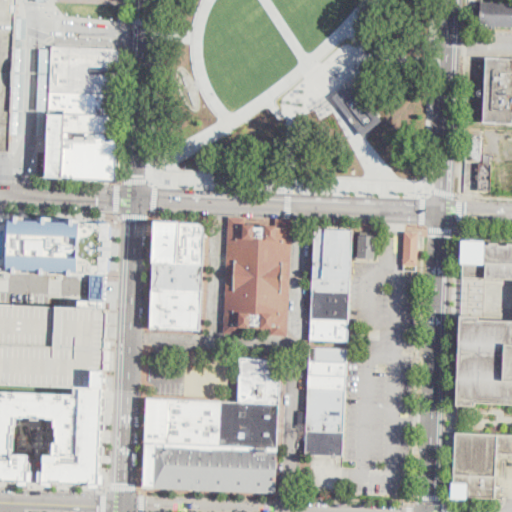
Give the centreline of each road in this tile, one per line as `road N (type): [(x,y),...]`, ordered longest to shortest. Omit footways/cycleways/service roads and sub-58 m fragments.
road 1 (secondary): [(136,201),(443,214)]
road 2 (secondary): [(136,201),(123,507)]
road 3 (secondary): [(430,511),(443,214)]
road 4 (secondary): [(443,214),(453,0)]
road 5 (secondary): [(145,0),(136,201)]
road 6 (secondary): [(123,507),(291,511)]
road 7 (secondary): [(0,195),(136,201)]
road 8 (secondary): [(0,502),(123,507)]
